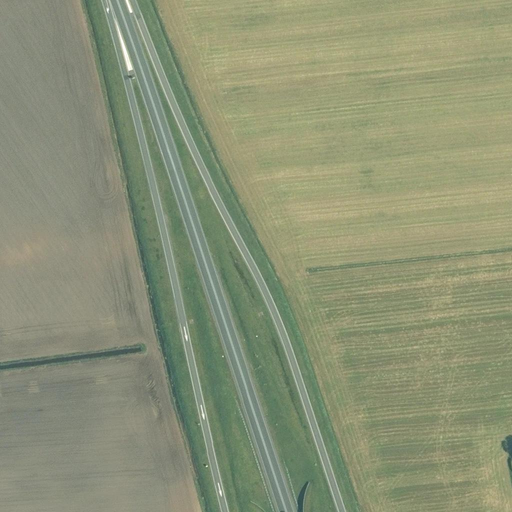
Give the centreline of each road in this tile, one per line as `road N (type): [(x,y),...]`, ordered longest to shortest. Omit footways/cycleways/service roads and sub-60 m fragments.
road 1 (trunk): [(342,511),(286,342),(196,158),(131,0)]
road 2 (trunk): [(286,511),(115,0)]
road 3 (trunk): [(103,0),(224,511)]
